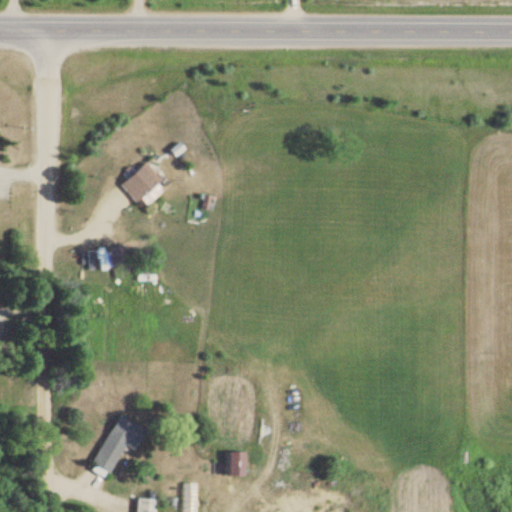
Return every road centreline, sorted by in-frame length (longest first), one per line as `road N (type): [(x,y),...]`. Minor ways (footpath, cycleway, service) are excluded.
road 1 (secondary): [(511,29),(0,30)]
road 2 (residential): [(28,511),(32,168),(49,31)]
